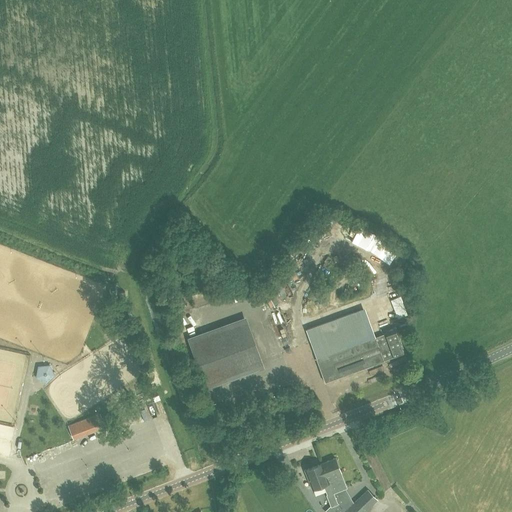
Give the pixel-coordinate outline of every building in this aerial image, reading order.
[(387,237),(381,245),(396,256),(402,249),(387,237)] [(295,259),(299,262),(313,244),(309,241),(295,259)] [(263,367),(245,318),(188,338),(206,388),(263,367)] [(310,340),(317,358),(316,359),(325,382),(392,358),(405,353),(396,329),(383,334),(361,342),(354,323),(310,340)] [(54,375),(50,365),(38,366),(36,377),(46,383),(54,375)] [(99,414),(68,426),(73,437),(104,425),(99,414)] [(212,446),(224,441),(218,424),(205,429),(212,446)] [(335,458),(304,470),(312,489),(323,485),(327,495),(326,495),(331,507),(338,503),(337,503),(333,493),(346,488),(341,473),(335,458)] [(346,511),(364,511),(377,500),(367,490),(345,511),(346,511)]
